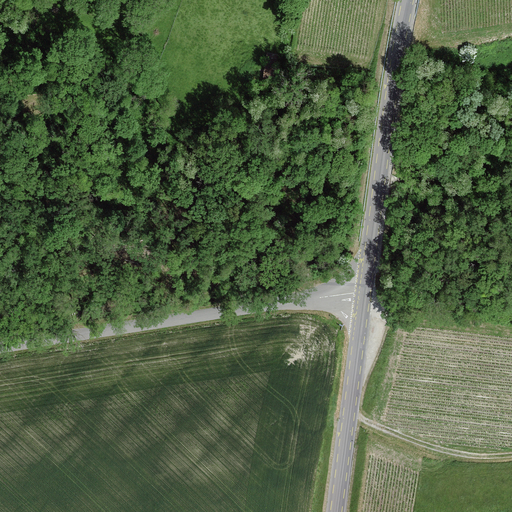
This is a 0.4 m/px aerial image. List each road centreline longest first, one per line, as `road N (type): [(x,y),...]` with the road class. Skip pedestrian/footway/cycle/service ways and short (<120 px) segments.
road 1 (unclassified): [(365,291),(0,347)]
road 2 (tertiary): [(408,0),(365,291)]
road 3 (tertiary): [(365,291),(336,511)]
road 4 (track): [(350,405),(374,426),(432,447),(511,455)]
